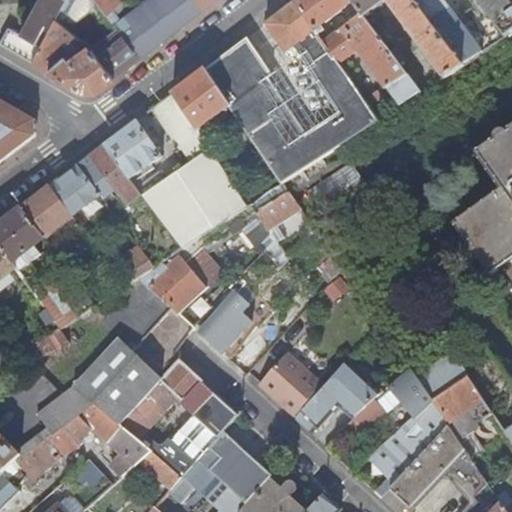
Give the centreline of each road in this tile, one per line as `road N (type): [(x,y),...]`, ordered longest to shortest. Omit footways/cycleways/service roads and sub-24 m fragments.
road 1 (residential): [(196,350),(378,511)]
road 2 (residential): [(262,0),(95,121)]
